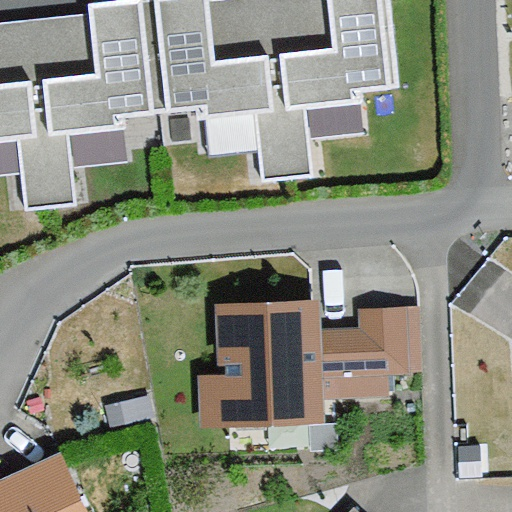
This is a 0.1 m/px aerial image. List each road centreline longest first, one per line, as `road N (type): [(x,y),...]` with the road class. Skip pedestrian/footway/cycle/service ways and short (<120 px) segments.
road 1 (residential): [(484,205),(174,230),(114,246),(37,288),(0,337)]
road 2 (residential): [(484,205),(474,0)]
